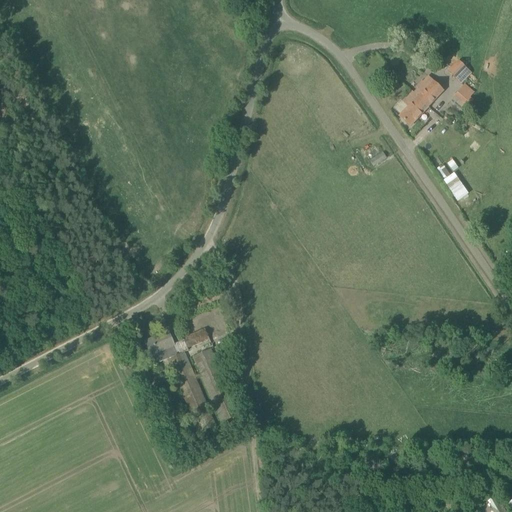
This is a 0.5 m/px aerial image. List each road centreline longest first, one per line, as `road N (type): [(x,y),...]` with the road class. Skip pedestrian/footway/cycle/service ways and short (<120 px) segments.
road 1 (unclassified): [(0,386),(115,326),(197,252),(226,201),(270,25)]
road 2 (unclassified): [(511,311),(340,64),(289,27),(270,25)]
road 3 (track): [(202,244),(232,269),(240,294),(262,511)]
